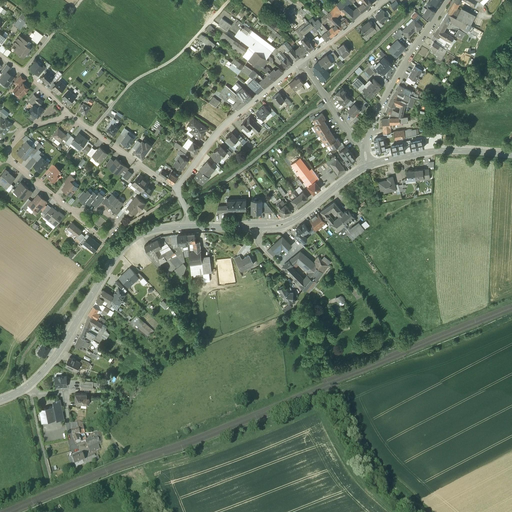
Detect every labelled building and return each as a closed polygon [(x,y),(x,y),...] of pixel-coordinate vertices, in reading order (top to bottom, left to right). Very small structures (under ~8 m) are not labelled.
[(344,0),(333,0),(332,1),(337,6),(341,10),(345,6),(347,3),(344,0)] [(368,0),(361,0),(364,3),(361,5),(365,9),(372,4),(368,0)] [(400,6),(396,1),(390,5),(394,10),(400,6)] [(458,4),(455,1),(447,13),(451,15),(456,8),(458,4)] [(355,10),(347,3),(345,6),(350,10),(351,9),(353,12),(355,10)] [(350,10),(345,6),(341,10),(342,10),(345,13),(346,14),(350,10)] [(291,7),(285,13),(286,15),(283,17),(287,22),(288,20),(293,25),(294,24),(286,14),(293,8),(291,7)] [(307,13),(302,8),(298,12),(303,17),(307,13)] [(334,8),(330,13),(335,17),(339,13),(334,8)] [(355,10),(353,12),(351,9),(350,10),(346,14),(349,17),(353,20),(357,15),(361,12),(357,8),(355,10)] [(428,8),(427,9),(426,9),(423,13),(424,13),(423,15),(427,17),(426,18),(427,18),(430,19),(435,12),(431,10),(428,8)] [(461,10),(456,8),(451,15),(452,15),(457,18),(461,10)] [(388,17),(383,10),(375,16),(381,23),(388,17)] [(475,18),(461,10),(457,18),(470,26),(475,18)] [(20,13),(14,26),(22,29),(28,17),(20,13)] [(335,17),(330,13),(327,16),(330,19),(324,25),(328,30),(332,27),(328,22),(331,20),(333,22),(336,19),(335,17)] [(451,15),(447,13),(438,27),(443,30),(450,19),(452,15),(451,15)] [(326,15),(319,21),(324,25),(330,19),(327,16),(326,15)] [(457,18),(452,15),(450,19),(468,30),(470,26),(457,18)] [(336,19),(333,22),(338,26),(340,29),(353,20),(349,17),(346,19),(341,23),(339,21),(336,19)] [(231,25),(222,18),(218,24),(227,30),(231,25)] [(245,25),(237,19),(230,28),(237,33),(240,28),(242,30),(243,28),(245,25)] [(319,21),(319,20),(315,22),(313,19),(310,22),(313,26),(316,29),(317,28),(318,28),(320,26),(325,32),(326,31),(328,30),(324,25),(319,21)] [(414,19),(402,32),(404,34),(408,37),(416,30),(417,31),(421,27),(414,19)] [(333,22),(331,20),(328,22),(332,27),(336,33),(340,29),(338,26),(333,22)] [(307,22),(295,32),(296,34),(309,23),(307,22)] [(309,23),(296,34),(299,38),(313,26),(310,22),(309,23)] [(369,22),(361,28),(366,34),(374,28),(371,25),(369,22)] [(375,22),(371,25),(374,28),(377,32),(380,29),(375,22)] [(267,28),(273,33),(277,36),(280,39),(282,36),(269,25),(267,28)] [(328,30),(326,31),(331,37),(336,33),(332,27),(328,30)] [(266,48),(247,34),(248,32),(243,28),(242,30),(240,28),(237,33),(234,36),(250,47),(255,51),(266,59),(269,55),(271,52),(266,48)] [(402,32),(400,29),(396,33),(400,38),(404,34),(402,32)] [(443,31),(443,32),(442,31),(437,29),(433,35),(439,38),(440,37),(451,43),(453,39),(454,38),(450,35),(443,31)] [(228,35),(221,30),(217,37),(223,41),(228,35)] [(269,44),(250,30),(248,32),(247,34),(266,48),(269,44)] [(455,36),(462,40),(465,33),(458,30),(455,36)] [(325,32),(321,35),(325,40),(326,41),(331,37),(326,31),(325,32)] [(273,33),(268,40),(271,42),(277,36),(273,33)] [(41,39),(35,34),(34,35),(31,39),(37,44),(41,39)] [(199,38),(200,39),(205,44),(212,49),(216,44),(205,36),(204,37),(202,35),(199,38)] [(234,40),(228,35),(223,41),(230,46),(234,40)] [(321,35),(314,41),(317,44),(325,40),(321,35)] [(29,48),(22,42),(24,39),(19,36),(13,43),(17,46),(15,49),(17,50),(16,52),(18,54),(19,55),(19,54),(23,57),(24,55),(30,48),(29,48)] [(309,42),(305,37),(301,40),(303,43),(303,44),(309,50),(317,44),(314,41),(314,40),(314,41),(313,40),(309,42)] [(26,41),(24,39),(22,42),(29,48),(30,46),(29,46),(29,44),(30,43),(26,40),(26,41)] [(234,40),(230,46),(236,51),(241,45),(237,42),(234,40)] [(397,40),(388,49),(396,57),(405,48),(398,40),(397,40)] [(436,43),(434,42),(433,42),(430,47),(432,49),(436,51),(440,46),(436,43)] [(288,45),(285,43),(281,46),(285,51),(286,50),(287,52),(292,48),(291,46),(289,44),(288,45)] [(309,50),(303,44),(300,47),(299,47),(298,48),(300,52),(297,54),(300,57),(309,51),(309,50)] [(244,47),(241,45),(236,51),(243,56),(248,49),(246,47),(244,47)] [(343,45),(337,50),(341,55),(343,57),(346,55),(345,54),(348,51),(343,45)] [(440,46),(436,51),(444,56),(446,50),(443,48),(440,46)] [(292,48),(287,52),(290,55),(290,56),(292,57),(292,58),(293,58),(295,61),(300,57),(297,54),(292,48)] [(248,49),(243,56),(248,60),(254,53),(248,49)] [(436,51),(432,49),(430,52),(437,56),(441,58),(439,60),(442,62),(443,60),(444,56),(436,51)] [(266,59),(255,51),(254,53),(248,60),(256,66),(259,69),(260,68),(266,59)] [(334,51),(330,54),(335,60),(339,58),(338,57),(334,51)] [(288,60),(282,53),(279,56),(278,54),(276,56),(287,69),(292,64),(291,64),(288,60)] [(328,56),(327,55),(319,61),(324,68),(329,65),(332,62),(328,56)] [(234,58),(231,63),(232,64),(234,65),(237,68),(241,64),(234,58)] [(384,58),(380,62),(381,63),(376,68),(375,67),(378,70),(383,75),(392,66),(384,58)] [(42,67),(36,61),(30,68),(34,71),(34,73),(35,74),(36,74),(37,74),(38,73),(43,67),(42,67)] [(324,68),(319,61),(318,61),(319,62),(314,66),(313,69),(314,71),(314,73),(315,74),(317,74),(322,80),(329,75),(326,70),(324,68)] [(11,68),(6,64),(1,71),(4,73),(5,71),(7,73),(11,68)] [(375,67),(372,64),(370,67),(374,71),(375,73),(378,70),(375,67)] [(237,68),(234,65),(231,69),(238,74),(241,71),(240,70),(237,68)] [(258,75),(245,65),(243,66),(240,70),(241,71),(248,76),(253,80),(254,79),(258,75)] [(370,67),(368,65),(364,70),(370,76),(374,71),(370,67)] [(421,70),(415,66),(409,76),(416,80),(421,70)] [(270,74),(268,76),(274,80),(284,72),(279,68),(276,72),(274,70),(270,74)] [(7,73),(5,71),(4,73),(0,78),(0,80),(7,86),(13,77),(7,73)] [(53,77),(46,71),(41,77),(45,81),(44,82),(47,85),(48,84),(52,79),(54,78),(53,77)] [(59,71),(53,77),(54,78),(52,79),(54,82),(62,74),(59,71)] [(268,76),(268,75),(265,78),(263,80),(260,83),(264,88),(274,80),(268,76)] [(295,79),(289,84),(295,90),(303,83),(299,77),(296,80),(295,79)] [(18,78),(14,82),(19,86),(22,82),(22,83),(23,82),(18,78)] [(357,78),(352,84),(361,93),(363,91),(363,90),(366,87),(357,78)] [(253,80),(248,85),(252,88),(255,85),(258,82),(254,79),(253,80)] [(366,87),(363,90),(363,91),(370,98),(381,86),(373,79),(366,87)] [(55,85),(52,88),(53,89),(58,94),(66,86),(60,81),(55,85)] [(22,83),(22,82),(19,86),(16,89),(18,91),(15,93),(20,97),(24,93),(25,93),(28,90),(25,87),(26,86),(22,83)] [(257,86),(255,85),(252,88),(258,93),(264,88),(260,83),(257,86)] [(402,87),(399,85),(396,90),(400,92),(405,94),(407,90),(404,88),(405,86),(403,85),(402,87)] [(233,92),(228,88),(225,93),(221,98),(226,101),(228,98),(230,95),(233,92)] [(342,88),(334,95),(334,96),(336,94),(339,97),(337,99),(338,99),(344,93),(346,91),(342,88)] [(76,97),(69,90),(62,97),(69,104),(76,97)] [(400,92),(396,90),(394,94),(391,97),(396,99),(398,96),(402,98),(405,94),(400,92)] [(240,97),(233,91),(233,92),(230,95),(237,100),(240,97)] [(244,91),(240,95),(247,102),(252,98),(245,91),(244,91)] [(344,93),(338,99),(344,105),(350,99),(345,94),(344,93)] [(278,94),(272,99),(277,106),(284,101),(283,100),(278,94)] [(34,95),(27,104),(26,105),(27,105),(24,108),(30,112),(37,117),(38,117),(44,109),(40,106),(43,102),(34,95)] [(415,98),(409,96),(407,95),(406,99),(409,100),(408,104),(410,105),(413,106),(415,98)] [(220,102),(213,97),(209,103),(216,108),(220,102)] [(247,102),(240,97),(237,100),(238,101),(236,103),(233,106),(238,110),(247,102)] [(292,104),(286,97),(283,100),(284,101),(288,107),(292,104)] [(401,101),(400,101),(396,99),(391,97),(386,109),(391,111),(391,110),(393,107),(394,108),(395,104),(401,106),(400,109),(399,113),(398,117),(402,117),(404,113),(405,108),(405,106),(405,105),(406,104),(401,101)] [(350,99),(344,105),(346,108),(352,102),(350,99)] [(90,107),(83,103),(82,105),(81,104),(80,106),(81,107),(79,111),(83,113),(82,114),(84,116),(85,115),(86,115),(90,107)] [(359,110),(354,104),(348,111),(353,116),(360,110),(359,110)] [(264,106),(256,113),(263,120),(266,118),(265,117),(270,113),(270,112),(267,109),(264,106)] [(391,111),(386,109),(385,112),(390,114),(389,118),(393,117),(394,111),(391,110),(391,111)] [(315,118),(313,120),(316,124),(323,120),(325,119),(322,113),(315,118)] [(4,121),(0,118),(0,117),(0,136),(2,138),(12,124),(5,119),(4,121)] [(255,123),(249,117),(247,120),(253,126),(251,127),(254,130),(256,132),(261,128),(255,123)] [(393,117),(389,118),(389,120),(382,120),(383,135),(391,134),(390,124),(404,123),(404,117),(393,117)] [(113,118),(110,122),(116,126),(119,121),(113,118)] [(206,129),(193,119),(189,124),(194,127),(190,131),(190,132),(194,135),(199,138),(206,129)] [(247,120),(241,125),(243,128),(247,132),(247,131),(250,134),(254,130),(251,127),(253,126),(247,120)] [(323,120),(316,124),(314,126),(317,131),(326,125),(323,120)] [(116,126),(110,122),(107,127),(108,128),(107,130),(113,135),(118,128),(116,126)] [(159,125),(154,134),(157,136),(162,127),(159,125)] [(326,125),(317,131),(320,136),(329,130),(330,130),(326,125)] [(247,132),(243,128),(241,130),(249,138),(251,135),(250,134),(247,131),(247,132)] [(66,136),(58,129),(52,136),(60,143),(63,140),(66,136)] [(121,134),(126,137),(128,134),(129,132),(125,129),(121,134)] [(329,130),(320,136),(323,141),(332,135),(329,130)] [(404,131),(394,133),(395,140),(405,138),(404,131)] [(67,133),(66,136),(63,140),(66,142),(71,136),(67,133)] [(87,140),(79,133),(74,139),(71,142),(72,142),(80,149),(87,140)] [(236,138),(231,133),(226,138),(232,145),(238,139),(236,138)] [(122,142),(128,147),(134,138),(128,134),(126,137),(122,142)] [(248,144),(239,135),(236,138),(238,139),(241,143),(245,146),(248,144)] [(332,135),(323,141),(326,146),(328,144),(335,140),(332,135)] [(66,142),(65,143),(69,146),(72,142),(71,142),(74,139),(71,136),(66,142)] [(337,138),(335,140),(328,144),(332,149),(337,146),(341,143),(337,138)] [(235,148),(241,143),(238,139),(232,145),(235,148)] [(190,140),(184,148),(187,150),(188,149),(193,142),(190,140)] [(422,140),(416,142),(417,149),(424,148),(423,143),(423,140),(422,140)] [(136,150),(141,143),(138,141),(132,148),(136,150)] [(135,152),(142,157),(151,146),(146,142),(145,144),(142,141),(141,143),(136,150),(135,152)] [(34,148),(26,142),(18,153),(26,159),(27,157),(32,152),(34,148)] [(193,142),(188,149),(195,153),(199,147),(193,142)] [(38,143),(34,148),(32,152),(35,154),(38,150),(42,146),(38,143)] [(399,153),(405,152),(404,147),(404,144),(403,144),(397,146),(399,153)] [(220,146),(214,152),(221,159),(226,153),(225,151),(220,146)] [(107,154),(99,148),(95,153),(92,156),(93,156),(100,162),(107,154)] [(95,153),(91,149),(86,154),(91,158),(93,156),(92,156),(95,153)] [(356,160),(348,149),(341,154),(345,160),(348,165),(356,160)] [(43,154),(38,150),(35,154),(33,156),(38,160),(41,157),(43,154)] [(221,159),(214,152),(211,155),(218,161),(221,159)] [(180,156),(174,165),(181,170),(187,161),(182,158),(180,156)] [(344,170),(334,156),(326,162),(328,166),(330,164),(338,175),(343,171),(344,170)] [(38,160),(34,166),(41,172),(45,167),(46,167),(48,165),(47,164),(48,164),(45,161),(45,160),(41,157),(38,160)] [(111,158),(105,165),(109,168),(113,164),(112,163),(114,161),(111,158)] [(309,171),(300,158),(291,165),(300,177),(306,185),(308,187),(311,185),(315,181),(315,182),(319,179),(311,169),(309,171)] [(81,168),(86,161),(83,159),(78,166),(81,168)] [(125,167),(116,159),(114,161),(112,163),(113,164),(109,168),(109,169),(111,167),(114,169),(113,171),(119,175),(125,167)] [(207,161),(199,170),(200,171),(203,173),(203,172),(207,176),(214,169),(215,168),(211,165),(207,161)] [(223,171),(214,162),(211,165),(215,168),(214,169),(220,174),(223,171)] [(51,171),(47,176),(54,183),(59,177),(56,175),(60,170),(55,166),(51,171)] [(8,172),(5,170),(0,175),(0,181),(2,183),(1,184),(6,188),(6,189),(10,184),(15,178),(8,172)] [(423,170),(414,171),(415,182),(419,181),(419,180),(423,179),(423,170)] [(132,175),(127,171),(123,176),(128,180),(132,175)] [(203,173),(200,171),(195,177),(203,184),(209,178),(207,176),(203,172),(203,173)] [(414,171),(406,172),(407,181),(412,181),(412,182),(415,182),(414,171)] [(168,175),(166,178),(173,183),(177,177),(170,172),(168,175)] [(70,175),(64,181),(67,183),(69,181),(71,182),(74,178),(70,175)] [(148,182),(139,175),(132,184),(136,188),(137,187),(141,191),(147,183),(148,182)] [(387,181),(379,183),(381,192),(386,191),(386,192),(395,190),(394,186),(392,178),(387,179),(387,181)] [(71,182),(69,181),(67,183),(62,189),(70,196),(72,193),(75,192),(75,190),(77,187),(71,182)] [(315,182),(315,181),(311,185),(308,187),(313,194),(320,189),(315,182)] [(21,183),(14,191),(25,200),(29,195),(26,192),(28,189),(21,183)] [(155,190),(147,183),(141,191),(149,197),(155,190)] [(10,184),(6,189),(6,188),(5,190),(9,192),(14,186),(10,184)] [(92,193),(88,190),(81,199),(80,200),(84,203),(86,201),(92,193)] [(97,194),(94,191),(92,193),(86,201),(90,204),(92,202),(97,194)] [(99,192),(97,194),(92,202),(95,205),(96,204),(101,198),(103,195),(99,192)] [(307,198),(302,192),(299,195),(297,196),(302,203),(307,198)] [(108,199),(105,203),(106,203),(107,204),(107,206),(109,206),(110,207),(118,198),(112,194),(108,199)] [(38,195),(32,202),(31,201),(28,205),(29,205),(37,213),(46,202),(38,195)] [(128,206),(128,207),(131,209),(129,211),(129,213),(131,214),(132,214),(134,212),(135,213),(138,209),(140,210),(145,203),(136,196),(134,199),(128,206)] [(302,203),(297,196),(295,198),(291,200),(296,207),(302,203)] [(131,197),(125,204),(128,206),(134,199),(131,197)] [(118,198),(110,207),(112,208),(112,210),(114,210),(115,211),(116,211),(119,207),(123,203),(118,198)] [(29,199),(22,208),(26,211),(29,207),(28,206),(29,205),(28,205),(31,201),(29,199)] [(246,199),(227,200),(227,206),(227,210),(246,210),(246,199)] [(262,200),(251,200),(251,214),(261,214),(261,213),(262,207),(262,200)] [(334,222),(327,212),(330,210),(334,214),(335,213),(340,210),(334,202),(320,212),(321,213),(331,225),(334,222)] [(121,209),(124,211),(127,214),(129,211),(131,209),(128,207),(128,206),(125,204),(121,209)] [(47,205),(41,212),(45,215),(51,208),(47,205)] [(282,207),(279,210),(281,212),(284,216),(290,211),(285,205),(282,207)] [(59,214),(51,207),(45,215),(44,217),(55,226),(64,216),(60,213),(59,214)] [(340,210),(335,213),(336,214),(339,218),(344,214),(340,210)] [(349,210),(344,214),(339,218),(345,226),(348,229),(357,222),(357,223),(358,222),(356,220),(354,217),(355,215),(354,214),(353,214),(352,214),(349,210)] [(321,218),(318,214),(316,215),(313,217),(322,227),(326,223),(325,222),(321,218)] [(322,227),(313,217),(311,218),(311,219),(309,220),(313,225),(317,230),(322,227)] [(339,218),(334,222),(331,225),(335,229),(337,233),(345,226),(339,218)] [(369,227),(365,222),(360,226),(364,231),(369,227)] [(82,231),(72,223),(67,229),(76,236),(77,237),(80,233),(81,233),(81,232),(82,231)] [(304,223),(296,229),(298,231),(297,232),(297,233),(297,234),(296,235),(297,236),(302,241),(304,242),(306,240),(307,238),(304,235),(308,231),(309,231),(308,229),(304,223)] [(345,226),(337,233),(342,238),(347,235),(350,232),(348,229),(345,226)] [(360,226),(351,232),(350,232),(347,235),(352,241),(364,231),(360,226)] [(81,233),(80,233),(77,237),(76,236),(76,238),(80,242),(83,239),(85,236),(81,233)] [(194,233),(186,234),(187,244),(195,243),(194,233)] [(186,234),(178,235),(179,245),(180,245),(182,244),(187,244),(186,234)] [(161,237),(162,238),(168,245),(171,245),(171,246),(179,245),(178,235),(170,236),(161,237)] [(99,245),(89,236),(85,241),(83,244),(94,252),(99,245)] [(273,256),(279,250),(280,252),(284,249),(286,251),(291,246),(282,237),(268,251),(273,256)] [(162,238),(158,240),(162,248),(153,253),(160,266),(169,261),(176,270),(174,271),(182,279),(187,267),(185,265),(175,254),(168,245),(162,238)] [(158,240),(145,247),(149,255),(153,253),(162,248),(158,240)] [(195,243),(187,244),(188,246),(188,249),(189,256),(191,276),(199,275),(200,278),(203,278),(204,284),(210,283),(209,274),(211,274),(210,257),(201,257),(199,242),(195,243)] [(179,245),(171,246),(171,245),(168,245),(175,254),(182,252),(181,248),(180,248),(180,245),(179,245)] [(182,252),(175,254),(185,265),(183,257),(182,252)] [(315,267),(315,265),(313,264),(300,252),(289,261),(293,265),(296,262),(309,273),(315,267)] [(241,259),(236,262),(239,267),(240,266),(242,270),(253,265),(249,256),(241,259)] [(322,260),(328,266),(331,263),(324,257),(322,260)] [(315,265),(315,267),(323,273),(329,266),(328,266),(322,260),(318,258),(313,264),(315,265)] [(304,280),(290,268),(293,265),(289,261),(283,267),(288,273),(293,278),(300,285),(304,280)] [(315,267),(309,273),(307,276),(316,283),(323,273),(315,267)] [(129,268),(119,278),(128,288),(138,278),(136,275),(129,268)] [(147,283),(138,273),(136,275),(138,278),(145,286),(147,283)] [(304,280),(300,285),(310,294),(317,284),(316,283),(307,276),(304,280)] [(348,286),(356,298),(360,295),(352,283),(348,286)] [(287,291),(284,286),(279,289),(285,301),(290,302),(293,302),(293,294),(288,293),(287,291)] [(118,288),(115,294),(114,294),(113,296),(113,297),(111,299),(118,303),(120,304),(125,295),(120,290),(118,288)] [(110,295),(103,290),(99,296),(104,299),(106,300),(110,295)] [(104,299),(99,296),(96,301),(101,304),(104,299)] [(336,299),(340,305),(344,303),(340,297),(336,299)] [(118,303),(111,299),(109,302),(113,304),(111,306),(116,311),(120,304),(118,303)] [(101,304),(96,301),(93,306),(97,308),(98,309),(102,311),(103,309),(105,306),(101,304)] [(163,301),(159,305),(165,311),(169,307),(163,301)] [(93,306),(88,314),(93,317),(96,319),(98,317),(99,314),(96,312),(98,309),(97,308),(93,306)] [(283,311),(286,314),(292,310),(289,306),(283,311)] [(93,317),(88,314),(85,324),(89,327),(91,323),(95,326),(99,321),(98,321),(96,319),(93,317)] [(135,324),(140,319),(137,317),(130,324),(134,328),(136,326),(135,324)] [(140,319),(135,324),(136,326),(139,329),(144,324),(140,319)] [(94,329),(95,326),(91,323),(89,327),(88,331),(91,333),(96,336),(97,333),(103,337),(106,340),(110,335),(106,331),(108,328),(103,324),(100,329),(98,332),(94,329)] [(139,329),(136,326),(134,328),(146,340),(154,332),(144,323),(144,324),(139,329)] [(89,327),(85,324),(81,333),(80,336),(84,338),(86,335),(89,337),(91,333),(88,331),(89,327)] [(103,337),(97,333),(96,336),(93,340),(96,342),(99,344),(103,337)] [(90,341),(96,349),(97,346),(95,343),(96,342),(93,340),(89,337),(86,335),(84,338),(90,341)] [(80,336),(75,345),(86,351),(90,341),(84,338),(80,336)] [(205,339),(200,344),(203,347),(208,343),(205,339)] [(51,349),(44,345),(41,350),(40,349),(38,352),(38,353),(41,354),(41,356),(42,357),(43,355),(46,357),(51,349)] [(80,363),(69,358),(65,367),(76,372),(77,370),(80,363)] [(81,363),(80,363),(77,370),(80,371),(81,369),(82,370),(83,368),(85,370),(87,366),(81,363)] [(66,377),(55,378),(56,387),(67,387),(66,377)] [(89,401),(88,397),(75,395),(75,403),(88,405),(88,402),(89,401)] [(60,400),(54,401),(55,404),(55,406),(54,406),(57,421),(58,420),(64,419),(60,400)] [(57,421),(54,406),(52,407),(49,407),(49,408),(52,408),(54,420),(52,421),(52,422),(58,420),(57,421)] [(49,408),(39,410),(42,423),(52,421),(54,420),(52,408),(49,408)] [(93,446),(88,448),(90,453),(102,449),(99,443),(93,446)] [(77,454),(71,457),(74,464),(82,461),(84,460),(84,459),(82,453),(78,455),(77,454)] [(95,455),(87,457),(89,463),(101,459),(99,455),(96,456),(95,455)]
